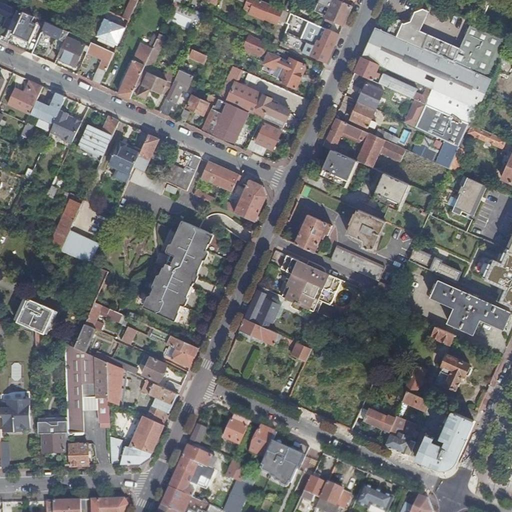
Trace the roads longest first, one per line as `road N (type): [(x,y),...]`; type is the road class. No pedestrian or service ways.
road 1 (residential): [(0,52),(291,183)]
road 2 (residential): [(456,493),(201,383)]
road 3 (residential): [(201,383),(291,183)]
road 4 (residential): [(291,183),(373,0)]
road 5 (residential): [(154,486),(0,486)]
road 6 (residential): [(456,493),(511,366)]
